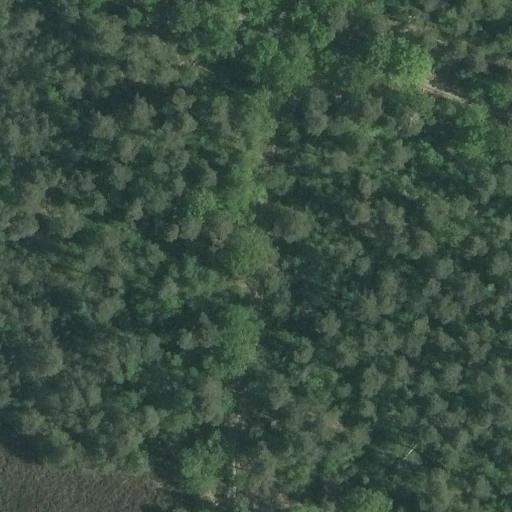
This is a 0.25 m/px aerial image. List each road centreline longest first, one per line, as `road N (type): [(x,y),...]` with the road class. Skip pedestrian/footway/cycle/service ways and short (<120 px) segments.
road 1 (track): [(231,511),(232,437),(250,355),(282,33)]
road 2 (track): [(511,115),(282,33)]
